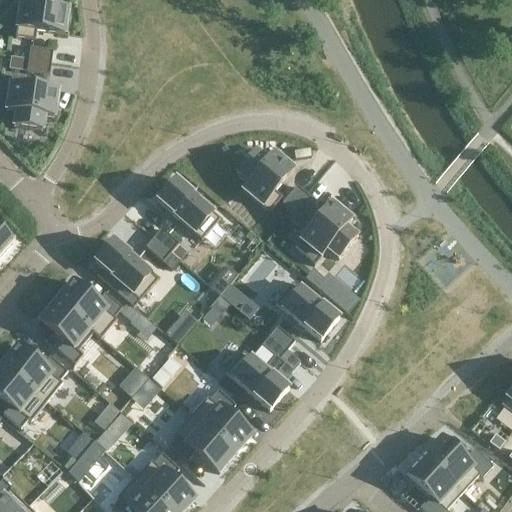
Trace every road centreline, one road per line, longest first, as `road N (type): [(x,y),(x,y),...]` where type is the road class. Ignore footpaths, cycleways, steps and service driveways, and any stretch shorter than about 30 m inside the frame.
road 1 (residential): [(54,235),(83,231),(178,148),(248,119),(317,133),(369,186),(387,237),(367,321),(327,386),(211,511)]
road 2 (residential): [(87,0),(88,84),(76,132),(33,201)]
road 3 (residential): [(315,511),(430,420)]
